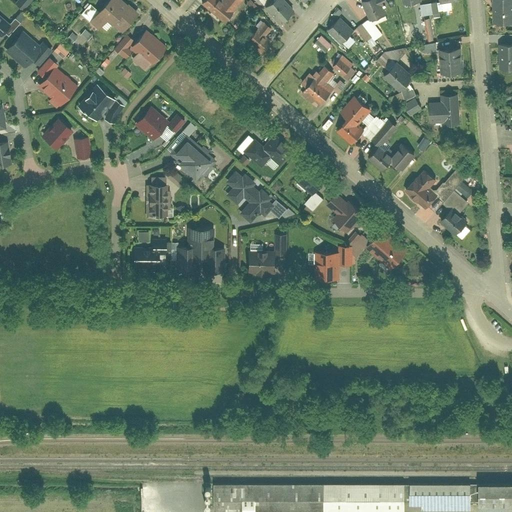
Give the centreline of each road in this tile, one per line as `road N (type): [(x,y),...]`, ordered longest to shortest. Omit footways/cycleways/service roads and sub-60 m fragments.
road 1 (residential): [(474,278),(460,292),(131,291),(112,269),(114,168),(103,162),(34,174)]
road 2 (residential): [(499,300),(475,0)]
road 3 (residential): [(256,81),(474,278)]
road 4 (residential): [(161,0),(256,81)]
